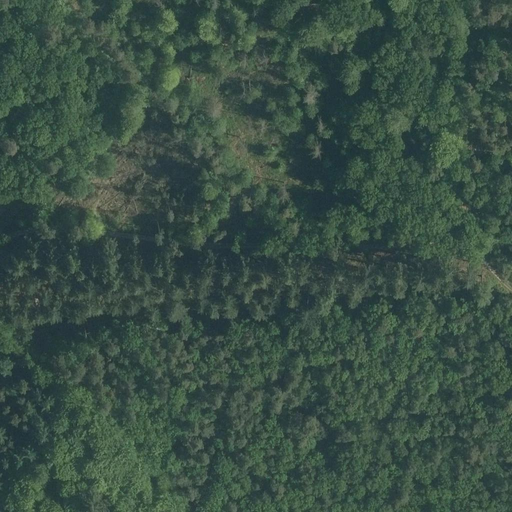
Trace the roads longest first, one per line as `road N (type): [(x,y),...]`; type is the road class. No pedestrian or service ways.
road 1 (track): [(0,244),(49,235),(284,245),(511,237)]
road 2 (track): [(0,321),(220,511)]
